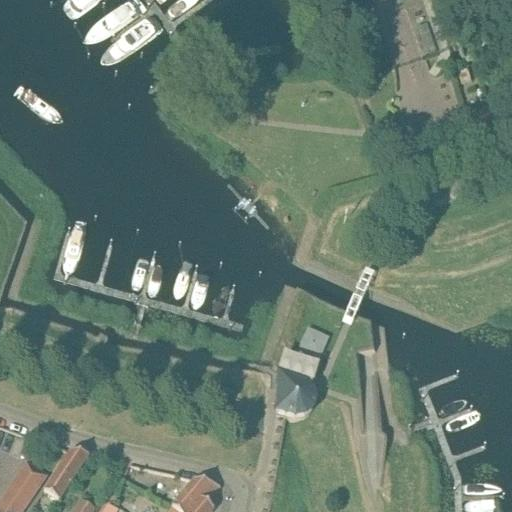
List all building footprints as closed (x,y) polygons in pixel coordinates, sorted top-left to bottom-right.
[(482,135),(503,127),(498,113),(489,116),(488,112),(475,117),(482,135)] [(307,388),(304,386),(277,376),(276,383),(275,386),(275,401),(276,418),(287,421),(291,422),(294,422),(296,422),(299,422),(301,421),(304,420),(306,419),(308,417),(309,415),(311,413),(312,411),(313,408),(313,405),(313,402),(313,398),(311,395),(309,391),(307,388)] [(58,505),(87,459),(69,455),(43,494),(58,505)] [(18,477),(38,490),(46,479),(26,466),(18,477)] [(38,490),(18,477),(11,487),(31,501),(38,490)] [(193,483),(185,492),(205,506),(219,489),(193,483)] [(31,501),(11,487),(4,498),(24,511),(31,501)] [(170,510),(172,511),(211,511),(205,506),(185,492),(170,510)] [(23,511),(24,511),(4,498),(0,503),(0,510),(2,511),(23,511)] [(93,511),(80,503),(73,511),(93,511)]
